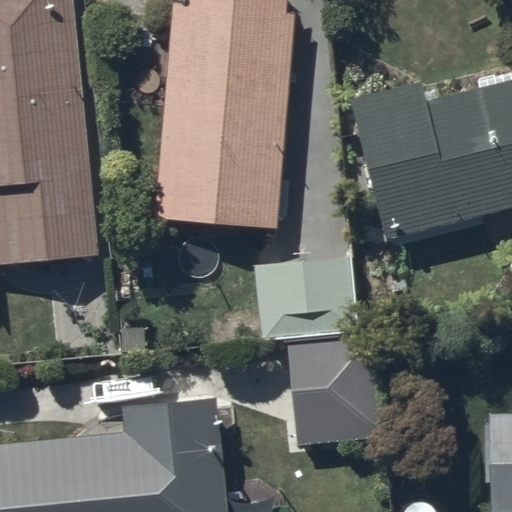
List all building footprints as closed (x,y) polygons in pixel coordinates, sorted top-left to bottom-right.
[(74,0),(0,0),(0,253),(97,244),(74,0)] [(294,0),(168,0),(156,207),(278,214),(279,202),(287,203),(289,171),(285,171),(294,0)] [(422,69),(349,88),(387,231),(511,197),(511,62),(479,71),(480,74),(427,88),(422,69)] [(353,249),(255,253),(259,333),(288,332),(292,437),(384,433),(380,329),(356,330),(353,249)] [(89,433),(0,438),(0,511),(276,511),(276,505),(228,508),(223,429),(234,428),(232,404),(214,405),(212,388),(126,393),(127,425),(88,427),(89,433)] [(511,403),(490,404),(491,503),(511,502),(511,403)]
